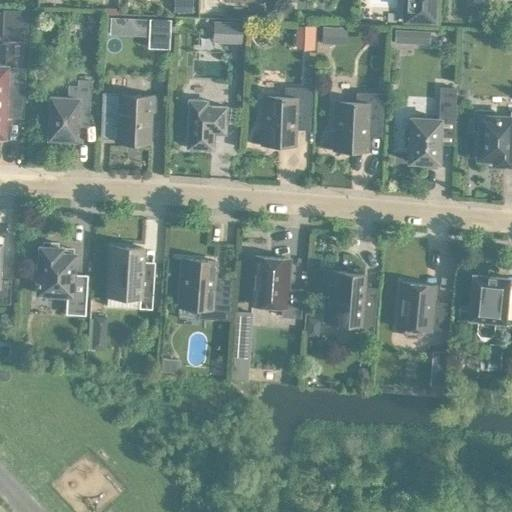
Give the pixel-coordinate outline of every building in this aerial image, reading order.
[(183,0),(174,0),(174,13),(191,13),(192,0),(183,0)] [(407,0),(406,21),(434,22),(435,0),(407,0)] [(6,14),(5,37),(4,40),(7,40),(7,39),(22,40),(24,40),(24,38),(24,37),(25,15),(25,12),(23,12),(8,12),(8,11),(6,11),(5,14),(6,14)] [(89,16),(88,28),(101,28),(101,16),(89,16)] [(148,48),(168,49),(169,21),(149,20),(148,48)] [(229,23),(228,43),(241,44),(242,24),(229,23)] [(322,28),(322,44),(333,44),(334,28),(322,28)] [(395,31),(395,43),(409,44),(410,31),(395,31)] [(77,110),(89,111),(91,81),(77,80),(77,86),(68,86),(67,98),(50,97),(47,139),(75,140),(77,110)] [(298,123),(309,124),(310,89),(284,88),(284,98),(263,97),(261,144),(294,146),(295,128),(298,126),(298,123)] [(150,112),(153,112),(154,96),(115,94),(114,110),(117,111),(116,142),(149,144),(150,112)] [(370,128),(381,129),(383,95),(357,94),(356,103),(335,102),(333,150),(366,151),(367,134),(370,131),(370,128)] [(205,100),(188,100),(187,113),(185,113),(184,133),(187,133),(186,147),(190,147),(190,150),(207,151),(207,148),(212,148),(213,127),(223,127),(224,106),(205,105),(205,100)] [(511,144),(511,112),(510,118),(493,117),(494,111),(474,110),(473,130),(479,131),(478,158),(494,159),(494,163),(510,164),(511,144)] [(438,163),(440,119),(410,118),(409,131),(405,131),(405,145),(408,146),(408,162),(418,162),(418,165),(435,166),(435,163),(438,163)] [(61,248),(57,247),(57,243),(43,243),(43,247),(39,246),(36,280),(35,280),(34,284),(36,284),(36,293),(70,296),(70,301),(85,302),(87,276),(73,275),(74,254),(61,253),(61,248)] [(153,285),(141,284),(143,249),(110,247),(107,296),(139,298),(139,309),(151,310),(153,285)] [(302,290),(286,289),(288,259),(255,257),(251,305),(282,307),(281,317),(300,318),(302,290)] [(216,282),(214,278),(215,262),(182,259),(179,306),(200,308),(199,318),(228,320),(231,286),(216,284),(216,282)] [(375,296),(361,295),(363,270),(347,269),(346,272),(328,271),(324,321),(344,322),(343,330),(357,331),(372,332),(375,296)] [(492,334),(493,321),(503,322),(504,318),(507,285),(508,280),(508,278),(506,278),(473,275),(472,275),(472,276),(469,307),(468,319),(478,320),(476,332),(479,336),(489,337),(492,334)] [(10,280),(0,279),(0,303),(9,304),(10,280)] [(436,303),(433,300),(434,286),(401,282),(396,328),(404,329),(404,333),(407,337),(418,338),(422,335),(422,331),(430,331),(430,329),(444,331),(447,304),(445,304),(445,305),(436,304),(436,303)] [(461,306),(459,318),(468,319),(469,307),(461,306)] [(236,311),(230,379),(247,380),(253,312),(236,311)] [(93,316),(93,333),(105,334),(106,317),(93,316)] [(432,352),(431,365),(445,366),(446,353),(432,352)] [(163,359),(162,372),(178,373),(178,360),(163,359)]
